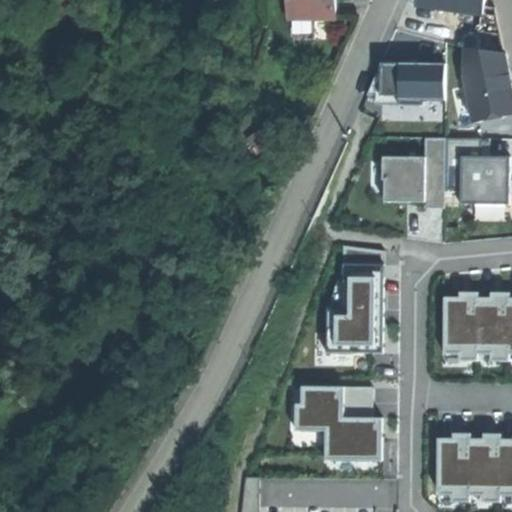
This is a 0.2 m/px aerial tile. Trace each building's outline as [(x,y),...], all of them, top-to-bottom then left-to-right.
[(290,0),(290,19),(338,19),(338,0),(290,0)] [(484,14),(485,0),(419,0),(419,4),(484,14)] [(465,49),(465,78),(473,123),(506,117),(505,108),(511,106),(511,81),(506,54),(465,49)] [(448,66),(384,65),(384,69),(383,96),(383,97),(402,97),(402,106),(426,107),(426,102),(447,102),(448,66)] [(370,96),(383,96),(384,69),(382,69),(370,96)] [(426,203),(426,209),(446,209),(446,190),(447,138),(427,138),(427,158),(387,157),(386,181),(386,201),(418,201),(418,203),(426,203)] [(511,180),(511,157),(483,157),(483,139),(447,138),(446,190),(462,190),(462,205),(511,206),(511,180)] [(386,266),(386,251),(344,246),(344,265),(386,266)] [(385,324),(386,266),(344,265),(344,277),(375,278),(375,324),(385,324)] [(375,324),(375,278),(344,277),(344,308),(327,308),(327,353),(385,354),(385,324),(375,324)] [(480,293),(461,292),(461,298),(463,298),(463,303),(478,303),(478,298),(480,298),(480,293)] [(511,293),(492,293),(492,298),(494,298),(494,303),(509,303),(509,298),(511,298),(511,293)] [(445,297),(445,354),(461,354),(468,355),(468,361),(480,361),(480,355),(492,355),(499,355),(499,362),(511,362),(511,355),(511,354),(511,298),(509,298),(509,303),(494,303),(494,298),(492,298),(480,298),(478,298),(478,303),(463,303),(463,298),(461,298),(445,297)] [(326,461),(384,461),(384,418),(374,418),(374,387),(303,387),(302,404),(296,404),(296,431),(327,432),(326,461)] [(472,434),(454,434),(454,439),(456,439),(456,444),(470,444),(470,439),(472,439),(472,434)] [(503,434),(485,434),(485,439),(487,439),(487,444),(501,444),(501,439),(503,439),(503,434)] [(439,439),(439,491),(441,491),(441,495),(453,496),(460,496),(460,502),(472,502),(472,496),(483,496),(491,496),(491,503),(502,503),(502,496),(511,496),(511,439),(503,439),(501,439),(501,444),(487,444),(487,439),(485,439),(472,439),(470,439),(470,444),(456,444),(456,439),(454,439),(439,439)] [(246,477),(242,511),(259,511),(260,477),(246,477)]
